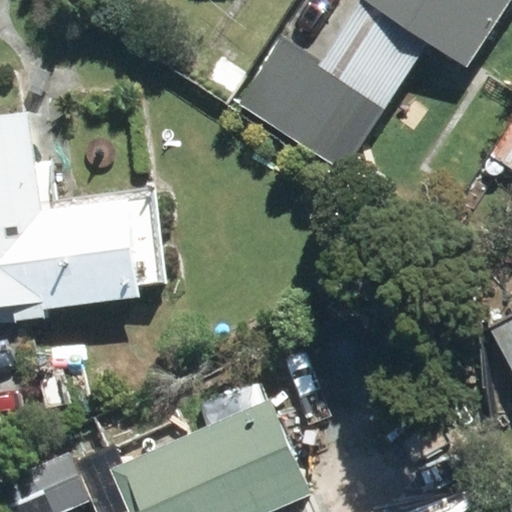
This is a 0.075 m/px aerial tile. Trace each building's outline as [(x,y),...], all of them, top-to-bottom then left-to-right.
[(511,0),(365,0),(372,4),(328,70),(288,43),(243,111),(332,170),(374,106),(390,117),(436,48),(472,73),(511,12),(511,0)] [(40,122),(0,126),(0,315),(17,314),(19,328),(50,325),(49,316),(144,306),(135,208),(49,217),(40,122)] [(511,135),(496,161),(511,170),(511,135)] [(511,325),(497,334),(511,360),(511,325)] [(102,509),(126,499),(132,511),(298,511),(321,502),(280,407),(126,473),(116,450),(82,465),(102,509)] [(342,408),(301,421),(314,463),(356,450),(342,408)] [(9,497),(14,511),(98,511),(80,467),(9,497)] [(476,468),(407,511),(461,511),(492,493),(476,468)]
